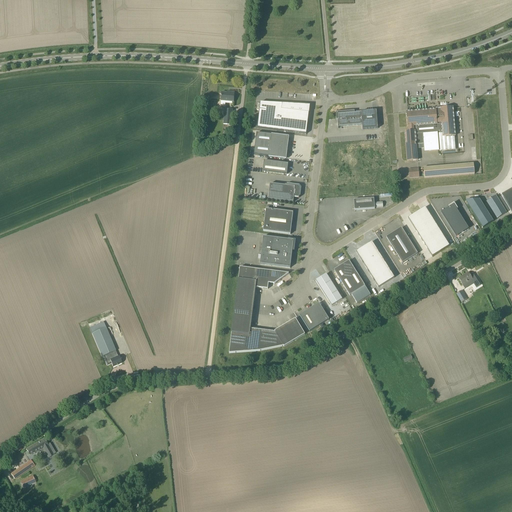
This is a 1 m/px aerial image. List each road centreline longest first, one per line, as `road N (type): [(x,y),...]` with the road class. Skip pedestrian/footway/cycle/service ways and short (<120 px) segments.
road 1 (unclassified): [(207,376),(283,369),(511,230)]
road 2 (residential): [(310,255),(426,191),(499,179),(507,163),(499,72)]
road 3 (unclassified): [(207,376),(246,63)]
road 4 (secondary): [(0,66),(139,55),(246,63)]
road 5 (unclassified): [(0,454),(112,387),(207,376)]
road 6 (secondary): [(329,68),(426,60),(511,32)]
road 7 (unclassified): [(325,99),(372,94),(412,77),(499,72)]
road 8 (unclassified): [(310,255),(325,99)]
road 9 (unknown): [(306,268),(263,265),(249,246),(259,234),(307,236)]
